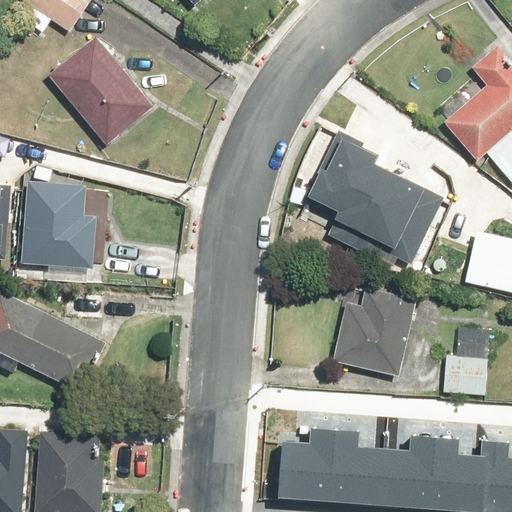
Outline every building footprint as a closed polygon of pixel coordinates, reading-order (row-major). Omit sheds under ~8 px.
[(20,0),(15,8),(62,41),(91,0),(20,0)] [(173,0),(184,13),(199,0),(173,0)] [(95,38),(43,80),(101,151),(154,108),(95,38)] [(437,128),(475,169),(511,134),(511,67),(493,47),(463,76),(477,91),(437,128)] [(337,129),(304,197),(336,213),(328,229),(394,261),(399,251),(411,257),(444,190),(376,157),(379,149),(337,129)] [(20,186),(16,272),(92,276),(97,169),(51,167),(50,188),(20,186)] [(0,246),(4,247),(12,178),(0,176),(0,246)] [(511,232),(478,225),(468,273),(511,282),(511,232)] [(347,287),(326,370),(391,387),(412,304),(347,287)] [(65,288),(63,317),(105,321),(108,291),(65,288)] [(0,295),(0,363),(74,400),(101,347),(0,295)] [(459,356),(446,356),(444,391),(487,393),(491,329),(461,327),(459,356)] [(0,509),(19,511),(29,427),(1,423),(0,430),(0,509)] [(286,442),(282,498),(511,511),(511,454),(505,454),(506,438),(317,426),(316,444),(286,442)] [(99,511),(102,435),(33,433),(30,511),(99,511)]
